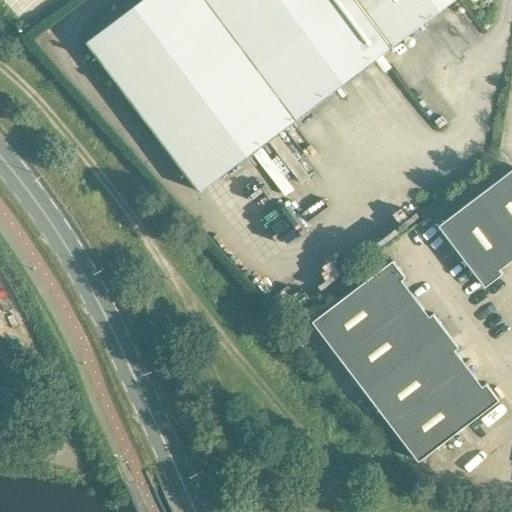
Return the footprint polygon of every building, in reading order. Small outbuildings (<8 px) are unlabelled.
[(142,0),(87,42),(200,192),(454,0),(142,0)] [(511,170),(478,196),(511,241),(511,170)] [(511,241),(478,196),(439,225),(486,286),(503,273),(500,269),(511,260),(511,241)] [(365,249),(353,232),(318,258),(331,274),(365,249)] [(393,260),(313,321),(340,356),(416,298),(402,280),(406,277),(393,260)] [(416,298),(340,356),(366,391),(446,330),(434,313),(430,316),(416,298)] [(446,330),(366,391),(393,426),(469,368),(455,350),(459,347),(446,330)] [(469,368),(393,426),(419,461),(500,400),(487,383),(483,386),(469,368)]
